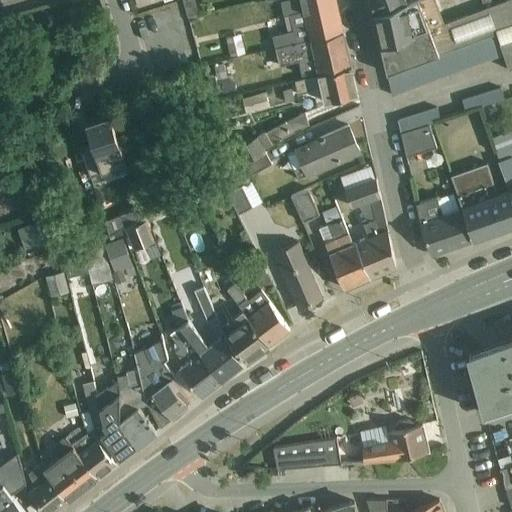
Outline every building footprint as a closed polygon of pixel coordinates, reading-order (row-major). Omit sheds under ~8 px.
[(165,0),(135,0),(138,9),(165,0)] [(188,20),(189,20),(198,18),(200,17),(195,0),(182,0),(183,0),(188,20)] [(275,46),(276,48),(343,33),(336,0),(289,0),(282,2),(285,17),(291,16),(294,31),(273,36),(272,33),(260,36),(261,37),(248,40),(251,50),(263,47),(263,48),(275,46)] [(371,0),(373,6),(376,14),(416,0),(371,0)] [(382,48),(445,24),(436,0),(416,0),(376,14),(374,15),(382,48)] [(497,34),(511,29),(511,1),(490,8),(497,34)] [(497,34),(490,8),(445,24),(382,48),(388,75),(497,34)] [(205,45),(198,18),(189,20),(197,47),(205,45)] [(509,70),(511,69),(511,29),(497,34),(504,55),(509,70)] [(304,75),(351,64),(343,33),(276,48),(280,65),(300,61),(304,75)] [(393,97),(504,55),(497,34),(388,75),(393,97)] [(245,54),(241,35),(227,38),(231,57),(245,54)] [(325,104),(358,96),(352,68),(295,81),(298,95),(322,90),(325,104)] [(502,89),(463,100),(466,111),(505,100),(502,89)] [(270,106),(267,93),(243,99),(246,113),(270,106)] [(437,108),(398,121),(401,134),(429,125),(436,123),(436,121),(442,121),(437,108)] [(309,126),(306,112),(234,149),(243,164),(266,153),(265,149),(309,126)] [(429,125),(401,134),(407,158),(437,148),(429,125)] [(92,182),(128,172),(116,127),(79,137),(92,182)] [(299,181),(361,153),(349,127),(295,150),(296,153),(288,156),(299,181)] [(511,195),(511,130),(491,137),(510,190),(511,195)] [(204,142),(201,131),(183,137),(184,147),(204,142)] [(212,162),(207,148),(179,158),(183,173),(212,162)] [(266,153),(243,164),(250,176),(273,164),(266,153)] [(453,177),(475,241),(511,227),(511,195),(510,190),(498,194),(487,165),(453,177)] [(235,189),(228,174),(219,177),(238,215),(263,202),(252,181),(235,189)] [(393,269),(396,263),(377,180),(346,192),(352,208),(361,205),(366,219),(362,220),(368,236),(356,241),(371,279),(393,269)] [(320,215),(309,189),(292,196),(304,223),(320,215)] [(432,256),(471,242),(454,194),(417,206),(422,225),(432,256)] [(341,219),(336,207),(322,213),(328,224),(341,219)] [(371,279),(356,241),(353,243),(349,232),(348,233),(344,219),(320,229),(345,290),(371,279)] [(44,221),(18,230),(25,250),(36,246),(38,252),(45,249),(43,244),(52,240),(44,221)] [(161,256),(148,222),(126,231),(140,263),(141,264),(143,265),(145,266),(148,264),(151,259),(161,256)] [(123,239),(105,245),(115,272),(133,265),(123,239)] [(299,310),(323,299),(298,242),(275,252),(299,310)] [(104,247),(85,253),(86,260),(90,273),(92,285),(113,280),(104,247)] [(90,273),(86,260),(65,266),(69,279),(90,273)] [(262,263),(249,269),(259,289),(272,282),(262,263)] [(64,273),(46,278),(52,298),(70,293),(64,273)] [(269,346),(291,330),(262,290),(249,300),(236,284),(229,290),(243,309),(269,346)] [(204,288),(195,292),(208,323),(218,318),(204,288)] [(181,327),(188,321),(181,303),(170,307),(178,328),(181,327)] [(269,346),(243,309),(221,326),(247,362),(269,346)] [(223,381),(243,365),(220,336),(208,346),(188,321),(181,327),(223,381)] [(223,381),(181,327),(178,328),(170,334),(176,342),(175,343),(174,350),(175,352),(185,364),(179,368),(202,397),(223,381)] [(160,429),(188,408),(186,405),(190,402),(165,362),(169,360),(163,339),(135,354),(146,402),(160,429)] [(486,416),(511,406),(511,341),(470,356),(486,416)] [(137,447),(157,432),(138,408),(143,405),(132,371),(122,374),(121,376),(129,405),(128,405),(132,412),(120,422),(137,447)] [(21,392),(15,373),(0,377),(6,397),(21,392)] [(84,386),(94,428),(101,437),(106,433),(97,395),(94,383),(84,386)] [(137,447),(120,422),(120,390),(118,383),(97,395),(106,433),(101,437),(120,461),(137,447)] [(2,404),(0,404),(0,475),(20,470),(2,404)] [(395,461),(430,453),(423,424),(389,432),(387,425),(361,432),(364,451),(365,463),(395,461)] [(84,426),(67,438),(73,446),(86,435),(84,426)] [(97,479),(120,461),(101,437),(94,428),(86,435),(73,446),(97,479)] [(97,479),(73,446),(67,438),(65,436),(51,448),(59,457),(45,468),(68,501),(97,479)] [(342,465),(337,439),(274,449),(278,470),(342,465)] [(45,511),(54,511),(68,501),(45,468),(43,463),(29,474),(35,487),(30,492),(45,511)] [(511,467),(501,472),(503,472),(504,476),(504,480),(505,484),(506,489),(511,487),(511,467)] [(0,511),(23,511),(3,486),(0,488),(0,511)] [(387,511),(387,501),(367,501),(370,511),(387,511)] [(444,511),(440,501),(414,511),(444,511)] [(357,511),(355,503),(325,511),(357,511)]
